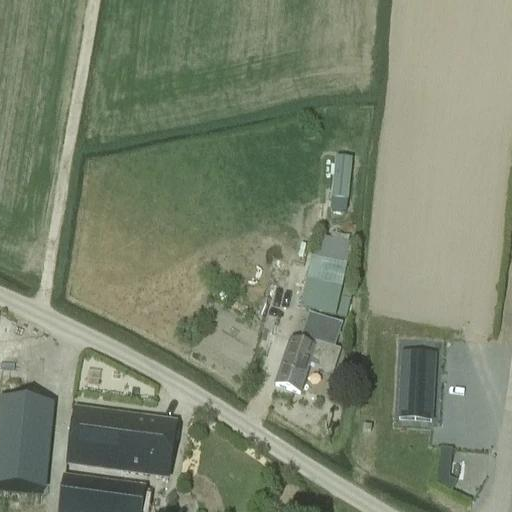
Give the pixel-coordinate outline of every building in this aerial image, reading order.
[(300,310),(335,318),(344,279),(309,271),(300,310)] [(334,353),(342,330),(309,319),(299,347),(289,343),(274,389),(300,397),(310,369),(332,376),(339,355),(334,353)] [(372,355),(371,383),(419,385),(421,355),(372,355)] [(0,403),(0,491),(45,496),(54,408),(0,403)] [(175,426),(74,413),(67,469),(167,482),(175,426)] [(447,489),(452,451),(435,449),(431,487),(447,489)] [(142,511),(146,490),(62,479),(57,511),(142,511)]
